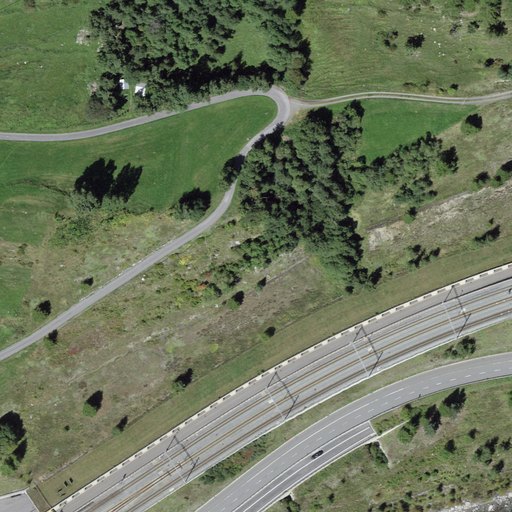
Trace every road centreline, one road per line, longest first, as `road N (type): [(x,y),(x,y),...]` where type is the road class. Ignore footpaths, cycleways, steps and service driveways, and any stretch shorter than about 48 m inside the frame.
road 1 (unclassified): [(0,357),(210,223),(240,162),(281,120),(283,107),(263,90),(240,91),(82,134),(0,135)]
road 2 (tertiary): [(212,511),(364,403),(442,374),(511,361)]
road 3 (primary): [(511,360),(356,430),(241,511)]
road 4 (track): [(511,94),(461,101),(370,95),(283,107)]
